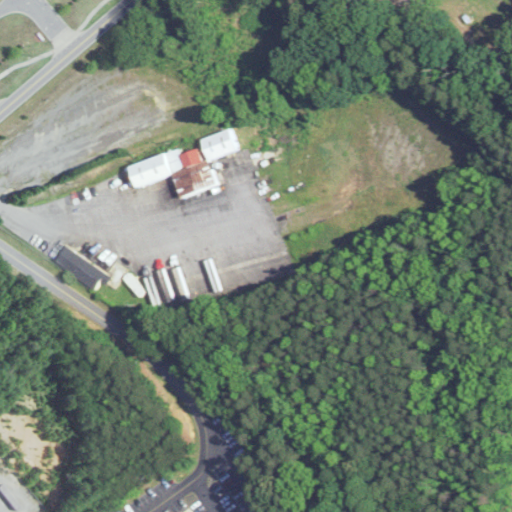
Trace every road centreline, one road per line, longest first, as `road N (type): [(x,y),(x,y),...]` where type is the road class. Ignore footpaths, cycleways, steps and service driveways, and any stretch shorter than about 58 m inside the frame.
road 1 (residential): [(0,245),(169,362),(219,428),(219,459),(146,511)]
road 2 (residential): [(0,112),(132,0)]
